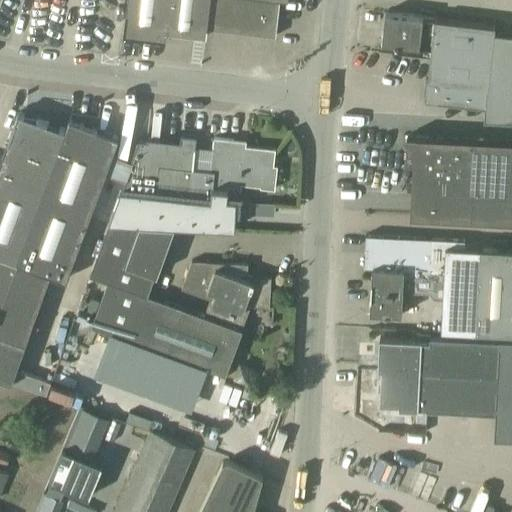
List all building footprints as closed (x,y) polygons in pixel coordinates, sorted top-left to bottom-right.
[(128,0),(125,35),(164,40),(167,32),(207,37),(208,28),(275,36),(279,0),(128,0)] [(430,47),(434,18),(423,17),(385,12),(381,43),(419,48),(420,46),(430,47)] [(434,18),(430,47),(424,98),(485,105),(484,118),(511,119),(511,33),(494,31),(495,25),(434,17),(434,18)] [(0,307),(65,132),(18,114),(0,161),(0,307)] [(69,121),(65,132),(0,307),(0,377),(44,393),(48,381),(14,369),(48,274),(65,280),(118,140),(69,121)] [(115,203),(109,220),(110,221),(237,228),(237,199),(228,198),(228,189),(241,191),(242,182),(260,184),(259,188),(274,190),(277,167),(274,166),(276,149),(246,146),(247,141),(215,138),(211,169),(193,167),(195,145),(196,135),(180,134),(179,141),(146,137),(146,140),(138,139),(115,203)] [(511,141),(407,136),(406,161),(414,162),(411,215),(511,220),(511,141)] [(251,202),(251,212),(273,213),(274,203),(251,202)] [(246,279),(249,264),(192,261),(182,288),(213,300),(207,317),(148,295),(156,273),(158,274),(176,226),(110,222),(91,275),(109,281),(93,325),(226,375),(243,330),(238,329),(247,305),(271,307),(272,278),(254,277),(252,281),(246,279)] [(477,330),(481,247),(465,246),(465,240),(366,235),(364,267),(372,267),(404,269),(410,269),(409,288),(411,291),(411,290),(427,291),(427,293),(442,294),(441,328),(477,330)] [(511,248),(481,247),(477,330),(511,331),(511,248)] [(411,301),(411,291),(409,288),(410,269),(404,269),(372,267),(370,312),(402,314),(403,300),(411,301)] [(398,407),(495,412),(494,437),(511,437),(511,339),(429,335),(429,339),(379,336),(378,356),(381,357),(379,402),(398,403),(398,407)] [(164,511),(193,447),(149,428),(112,511),(164,511)] [(64,446),(50,479),(89,496),(103,463),(92,458),(64,446)] [(0,463),(5,466),(10,453),(0,449),(0,463)] [(196,511),(251,511),(263,472),(227,458),(221,460),(196,511)] [(45,492),(36,511),(57,511),(63,500),(45,492)]
